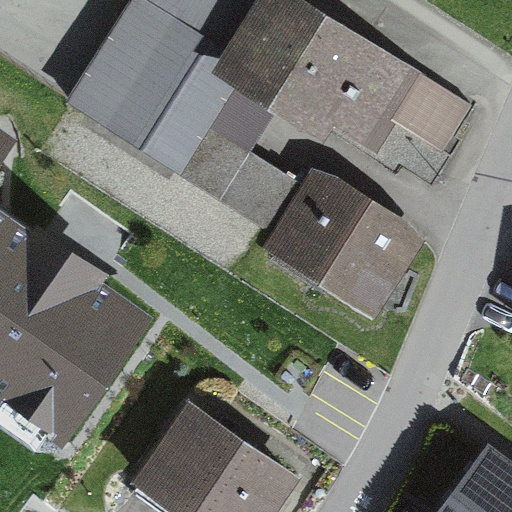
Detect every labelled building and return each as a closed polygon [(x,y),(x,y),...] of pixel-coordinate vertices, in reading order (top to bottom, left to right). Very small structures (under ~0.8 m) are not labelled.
[(207,124),(244,66),(282,5),(279,3),(281,0),(134,0),(71,100),(178,168),(285,236),(322,179),(303,166),(294,179),(207,124)] [(300,17),(282,5),(244,66),(375,149),(399,112),(389,106),(406,80),(323,31),(330,20),(308,5),(300,17)] [(408,234),(322,179),(285,236),(271,258),(325,293),(336,277),(370,302),(409,239),(414,235),(408,234)] [(0,347),(50,276),(24,258),(33,246),(0,222),(0,347)] [(0,347),(0,386),(60,428),(136,318),(84,282),(76,294),(50,276),(0,347)] [(192,407),(135,488),(169,511),(263,511),(289,475),(192,407)] [(511,511),(511,474),(483,453),(438,511),(511,511)]
